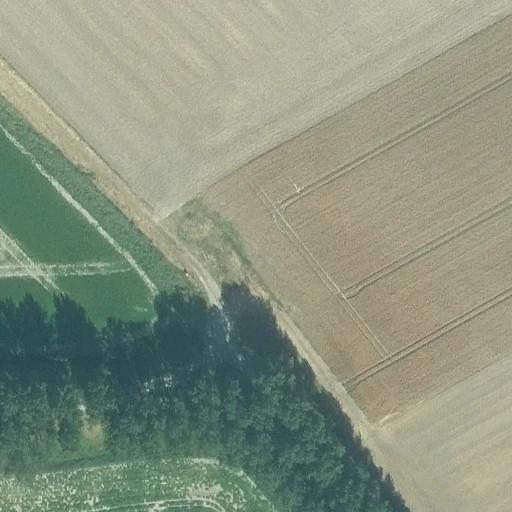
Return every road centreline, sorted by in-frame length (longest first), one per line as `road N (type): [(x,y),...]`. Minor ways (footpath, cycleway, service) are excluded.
road 1 (track): [(110,401),(202,368),(220,351),(222,311),(189,262),(0,76)]
road 2 (unclassified): [(343,511),(297,444),(248,413),(186,402),(0,403)]
road 3 (track): [(297,444),(293,424),(222,311)]
